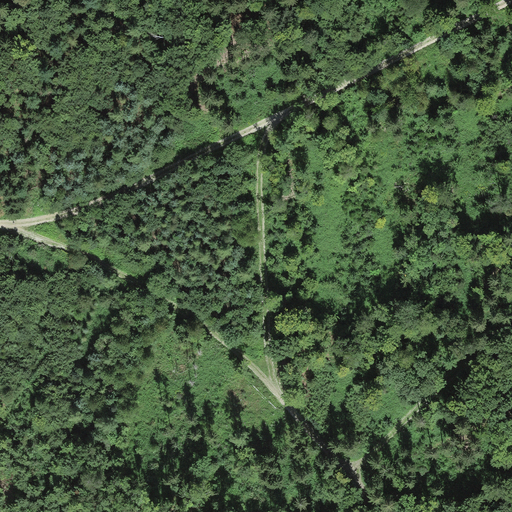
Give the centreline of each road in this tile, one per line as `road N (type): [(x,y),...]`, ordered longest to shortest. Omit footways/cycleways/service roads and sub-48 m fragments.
road 1 (track): [(511,2),(78,212),(0,224)]
road 2 (track): [(4,225),(83,254),(208,324),(273,375),(389,511)]
road 3 (track): [(511,318),(352,464)]
